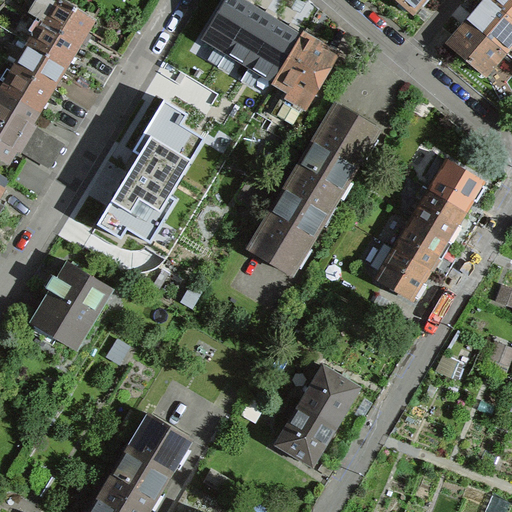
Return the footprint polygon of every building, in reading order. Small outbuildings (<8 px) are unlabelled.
[(54,0),(43,19),(0,87),(0,156),(7,161),(96,21),(62,0),(54,0)] [(32,0),(27,9),(43,19),(54,0),(32,0)] [(203,0),(186,28),(216,46),(243,2),(240,0),(203,0)] [(216,46),(215,49),(283,90),(277,100),(301,114),(339,53),(250,0),(244,0),(243,2),(216,46)] [(511,43),(511,9),(500,0),(480,0),(449,36),(491,70),(511,43)] [(511,0),(500,0),(511,9),(511,0)] [(333,103),(243,243),(289,272),(378,132),(333,103)] [(37,129),(22,154),(48,168),(62,143),(37,129)] [(443,157),(371,277),(411,300),(483,180),(443,157)] [(246,183),(237,198),(251,207),(260,192),(246,183)] [(120,184),(86,240),(115,258),(150,202),(120,184)] [(66,260),(28,320),(76,350),(114,290),(66,260)] [(511,288),(501,284),(495,302),(511,307),(511,288)] [(118,332),(105,355),(118,363),(132,340),(118,332)] [(511,360),(511,346),(495,341),(487,357),(483,370),(504,379),(511,360)] [(458,380),(466,363),(444,354),(436,370),(458,380)] [(320,362),(274,443),(315,467),(362,386),(320,362)] [(248,395),(240,413),(255,420),(264,402),(248,395)] [(143,408),(79,511),(150,511),(195,439),(143,408)]
